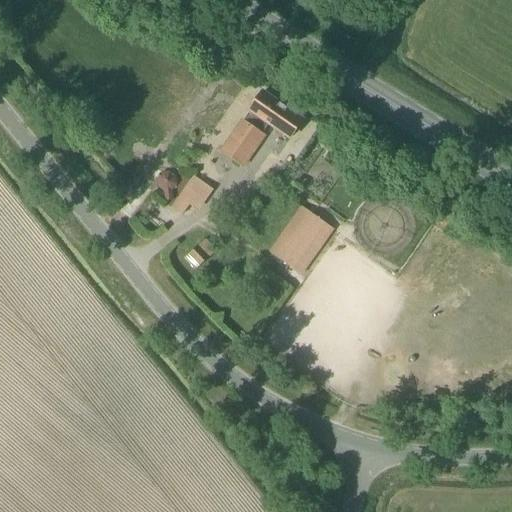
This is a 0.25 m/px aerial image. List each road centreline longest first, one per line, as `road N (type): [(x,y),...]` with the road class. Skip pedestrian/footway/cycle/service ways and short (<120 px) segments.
road 1 (unclassified): [(511,458),(421,455),(359,441),(234,379),(185,336),(0,108)]
road 2 (primary): [(511,169),(209,0)]
